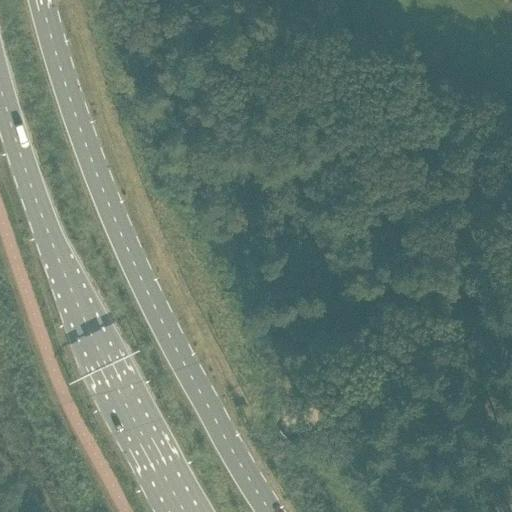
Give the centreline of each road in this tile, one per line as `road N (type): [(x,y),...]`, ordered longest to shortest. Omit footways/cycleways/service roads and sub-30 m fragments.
road 1 (secondary): [(270,511),(145,294),(97,184),(42,0)]
road 2 (secondary): [(0,79),(55,260),(186,511)]
road 3 (track): [(199,511),(511,240)]
